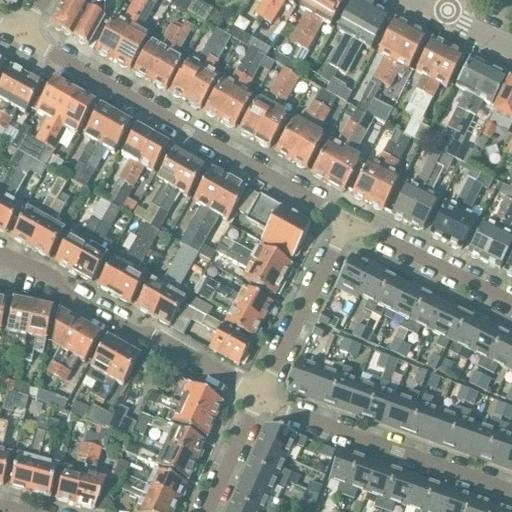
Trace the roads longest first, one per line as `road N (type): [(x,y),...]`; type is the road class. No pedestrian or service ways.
road 1 (residential): [(24,38),(347,217)]
road 2 (residential): [(511,492),(257,401)]
road 3 (residential): [(347,217),(257,401)]
road 4 (residential): [(511,303),(347,217)]
road 5 (residential): [(155,336),(130,332),(66,295),(49,274),(0,253)]
road 6 (residential): [(257,401),(155,336)]
road 7 (residential): [(257,401),(208,511)]
